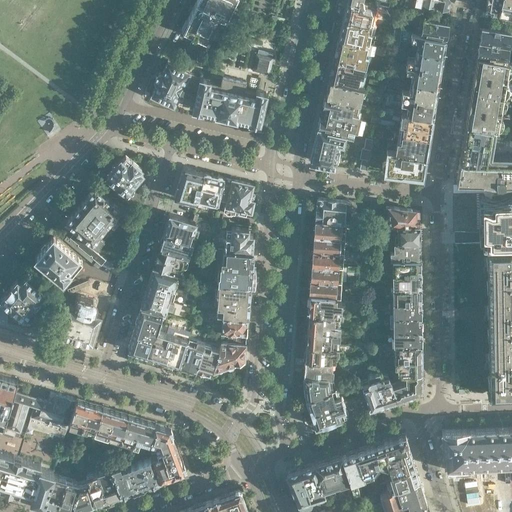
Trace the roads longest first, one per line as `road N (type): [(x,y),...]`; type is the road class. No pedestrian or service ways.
road 1 (residential): [(284,451),(278,415),(296,180)]
road 2 (residential): [(270,165),(252,400),(236,420)]
road 3 (residential): [(104,368),(170,144)]
road 4 (residential): [(437,194),(439,408)]
road 5 (residential): [(469,0),(437,194)]
road 6 (residential): [(296,180),(333,0)]
road 7 (residential): [(122,103),(273,140)]
road 8 (residential): [(307,0),(273,140)]
road 9 (residential): [(236,420),(188,391),(104,368)]
road 10 (residential): [(296,180),(437,194)]
road 11 (residential): [(98,387),(194,416),(227,439)]
road 12 (residential): [(417,412),(284,451)]
